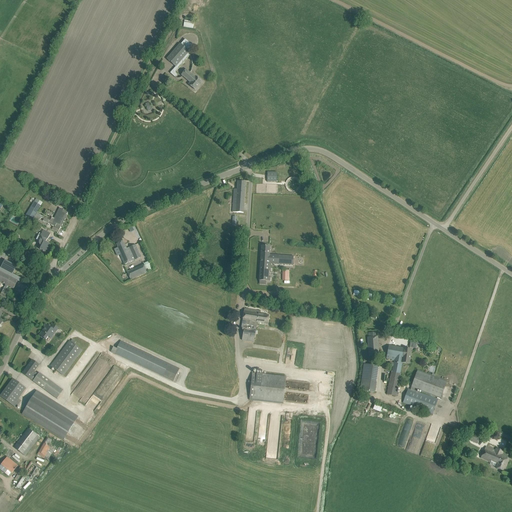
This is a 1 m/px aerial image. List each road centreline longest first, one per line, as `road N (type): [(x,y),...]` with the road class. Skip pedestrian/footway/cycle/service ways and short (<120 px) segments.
road 1 (track): [(182,0),(52,267)]
road 2 (unclassified): [(56,276),(129,215),(251,164)]
road 3 (unclassified): [(251,164),(321,149),(443,229)]
road 4 (track): [(143,78),(251,164)]
road 5 (residential): [(244,298),(251,164)]
road 6 (unclassified): [(443,229),(511,128)]
